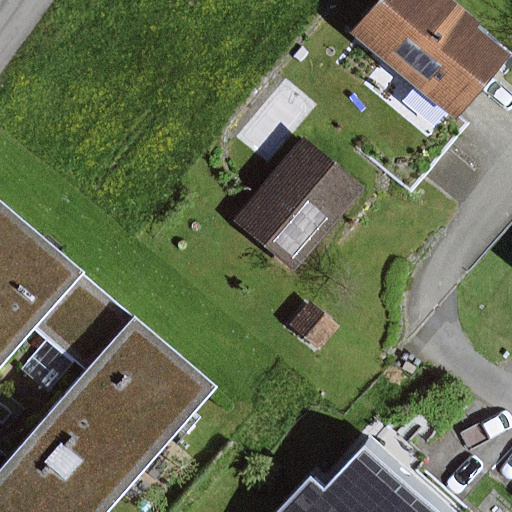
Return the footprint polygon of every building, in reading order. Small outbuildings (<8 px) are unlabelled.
[(457,123),(511,56),(479,29),(483,25),(453,0),(381,0),(352,36),(457,123)] [(328,190),(292,162),(250,213),(287,242),(297,229),(339,263),(375,217),(333,184),(328,190)] [(0,372),(37,327),(85,271),(0,200),(0,372)] [(301,293),(319,267),(287,244),(268,271),(301,293)] [(85,271),(37,327),(52,340),(26,369),(52,391),(77,362),(88,372),(0,472),(0,511),(112,511),(221,387),(85,271)] [(471,511),(421,466),(406,482),(368,446),(327,490),(313,477),(280,511),(471,511)]
